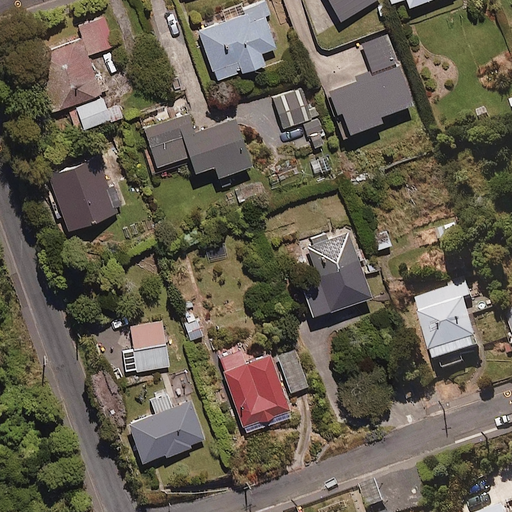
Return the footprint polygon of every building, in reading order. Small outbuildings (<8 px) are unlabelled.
[(258,47),(273,42),(265,16),(271,14),(266,0),(254,0),(242,4),(240,0),(239,0),(218,7),(221,16),(195,24),(211,73),(261,58),(258,47)] [(326,0),(337,20),(373,0),(326,0)] [(77,23),(87,53),(114,45),(105,14),(77,23)] [(408,98),(386,35),(361,44),(370,72),(326,87),(343,136),(357,131),(354,123),(376,115),(374,110),(408,98)] [(102,92),(104,91),(101,82),(94,84),(81,40),(30,56),(46,109),(72,101),(102,92)] [(308,114),(301,88),(272,96),(281,126),(304,120),(311,146),(323,143),(315,113),(308,114)] [(102,92),(72,101),(78,121),(108,112),(102,92)] [(191,126),(187,111),(139,124),(152,170),(189,159),(190,163),(210,157),(213,168),(246,158),(234,114),(191,126)] [(107,186),(96,154),(46,171),(64,227),(120,209),(113,185),(107,186)] [(346,227),(302,244),(312,272),(294,279),(307,315),(372,291),(360,256),(357,257),(346,227)] [(469,294),(462,267),(444,272),(448,287),(414,297),(431,357),(477,344),(463,296),(469,294)] [(167,362),(160,318),(127,323),(133,367),(167,362)] [(307,381),(297,347),(277,353),(288,387),(307,381)] [(511,364),(511,359),(509,350),(486,358),(491,372),(511,364)] [(245,367),(241,355),(217,363),(239,426),(286,410),(269,359),(245,367)] [(125,419),(137,458),(160,450),(161,453),(203,440),(190,398),(170,405),(166,394),(149,399),(152,410),(125,419)] [(412,463),(399,470),(413,499),(427,492),(412,463)] [(392,480),(380,484),(387,504),(398,500),(392,480)] [(382,500),(376,482),(361,486),(367,504),(382,500)]
